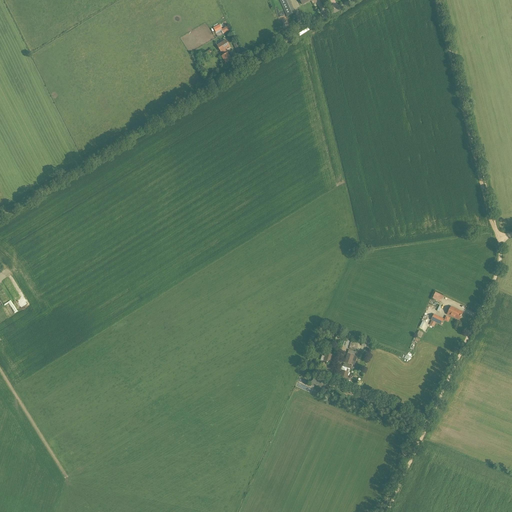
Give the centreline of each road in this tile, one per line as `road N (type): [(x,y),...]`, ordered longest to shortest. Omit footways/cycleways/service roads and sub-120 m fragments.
road 1 (unclassified): [(0,217),(353,0)]
road 2 (track): [(496,235),(496,275),(386,511)]
road 3 (track): [(436,0),(496,235)]
